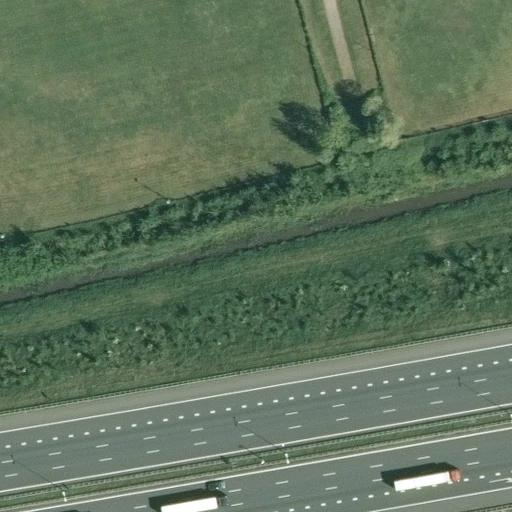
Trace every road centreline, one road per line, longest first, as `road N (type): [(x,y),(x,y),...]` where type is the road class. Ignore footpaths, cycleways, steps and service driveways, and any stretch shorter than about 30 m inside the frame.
road 1 (motorway): [(511,383),(0,470)]
road 2 (motorway): [(148,511),(511,452)]
